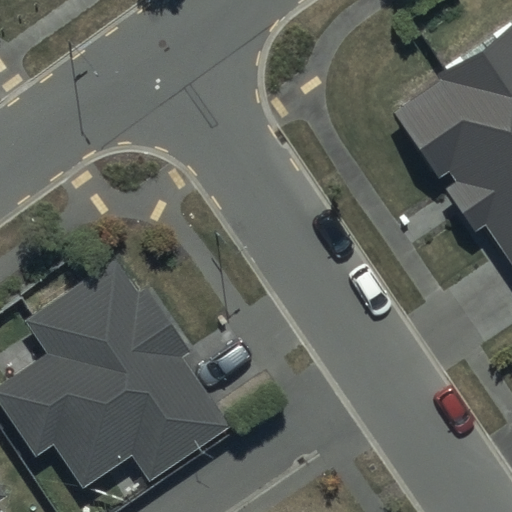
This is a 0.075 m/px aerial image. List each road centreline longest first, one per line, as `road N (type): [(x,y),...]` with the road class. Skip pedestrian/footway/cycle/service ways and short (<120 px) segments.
road 1 (residential): [(166,55),(382,373)]
road 2 (residential): [(166,511),(382,373)]
road 3 (residential): [(0,174),(166,55)]
road 4 (residential): [(382,373),(477,511)]
